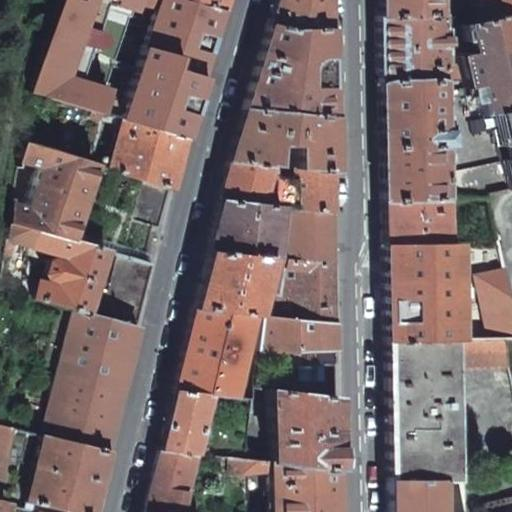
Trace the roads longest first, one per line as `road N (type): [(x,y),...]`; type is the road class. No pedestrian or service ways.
road 1 (residential): [(107,511),(243,0)]
road 2 (residential): [(347,0),(361,511)]
